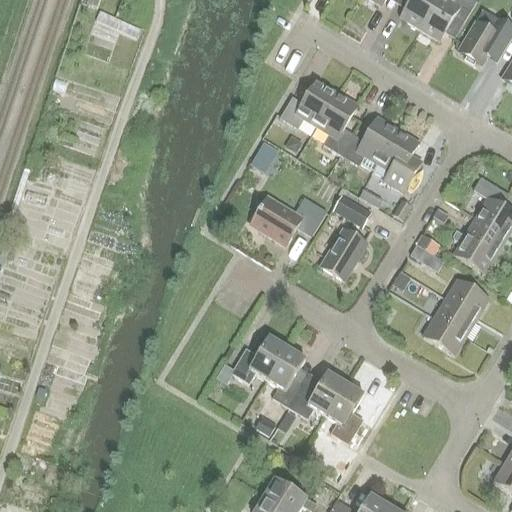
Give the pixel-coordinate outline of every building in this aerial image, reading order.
[(365,0),(381,10),(387,0),(365,0)] [(412,0),(399,21),(415,30),(419,33),(439,0),(412,0)] [(441,0),(439,0),(419,33),(429,39),(439,45),(444,36),(449,29),(454,21),(463,26),(470,15),(477,4),(479,0),(454,0),(451,6),(446,2),(441,0)] [(511,32),(483,14),(457,56),(481,70),(487,61),(496,66),(497,65),(503,54),(511,40),(511,32)] [(121,31),(138,40),(142,31),(126,23),(121,31)] [(511,65),(501,83),(511,89),(511,65)] [(316,131),(337,97),(316,84),(302,107),(292,101),(279,122),(297,133),(303,123),(316,131)] [(341,159),(353,138),(344,132),(357,109),(337,97),(316,131),(329,139),(323,148),(341,159)] [(398,134),(377,121),(363,144),(353,138),(341,159),(358,170),(360,167),(373,175),(377,168),(398,134)] [(419,147),(398,134),(377,168),(373,175),(385,182),(383,185),(402,197),(415,176),(405,170),(419,147)] [(475,221),(507,240),(511,232),(511,217),(502,211),(509,199),(480,182),(471,196),(485,205),(475,221)] [(362,232),(371,216),(341,199),(332,215),(362,232)] [(313,238),(326,216),(304,202),(294,218),(266,201),(250,228),(286,250),(299,229),(313,238)] [(401,204),(392,219),(401,224),(410,210),(401,204)] [(449,218),(437,211),(433,219),(445,225),(449,218)] [(464,239),(496,259),(507,240),(475,221),(464,239)] [(344,285),(367,248),(343,233),(320,271),(344,285)] [(485,278),(496,259),(464,239),(464,240),(456,235),(452,240),(453,243),(460,247),(453,258),(485,278)] [(421,238),(415,248),(422,252),(433,259),(439,249),(428,242),(421,238)] [(415,249),(409,259),(415,262),(421,252),(415,249)] [(410,281),(399,275),(392,287),(402,294),(410,281)] [(445,303),(477,322),(488,303),(456,284),(445,303)] [(434,321),(466,341),(477,322),(445,303),(434,321)] [(454,360),(466,341),(434,321),(422,340),(454,360)] [(266,385),(286,352),(268,340),(256,359),(245,353),(233,374),(224,369),(216,382),(226,388),(232,378),(249,388),(255,377),(266,385)] [(289,413),(304,388),(294,382),(305,363),(286,352),(266,385),(278,392),(272,402),(289,413)] [(325,420),(345,387),(326,376),(315,395),(304,388),(289,413),(307,423),(313,413),(325,420)] [(363,399),(345,387),(325,420),(336,427),(330,437),(348,448),(363,424),(352,418),(363,399)] [(43,401),(46,392),(39,390),(36,399),(43,401)] [(276,429),(261,420),(255,432),(269,440),(276,429)] [(511,511),(511,472),(504,467),(492,487),(511,498),(511,511)] [(262,501),(280,511),(300,511),(302,510),(305,511),(314,511),(317,509),(307,503),(307,502),(274,482),(262,501)] [(320,488),(312,501),(316,503),(319,499),(320,499),(325,491),(320,488)] [(386,511),(388,510),(369,498),(360,511),(349,511),(347,511),(345,511),(386,511)] [(280,511),(262,501),(255,511),(280,511)]
